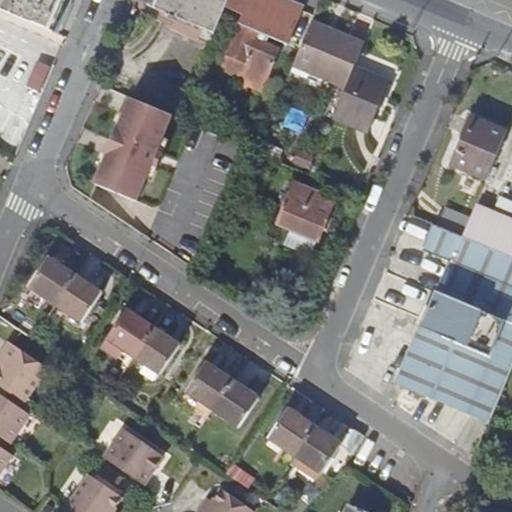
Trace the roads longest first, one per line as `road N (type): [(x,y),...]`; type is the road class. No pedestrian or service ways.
road 1 (residential): [(461,23),(310,374)]
road 2 (residential): [(30,188),(310,374)]
road 3 (residential): [(110,0),(30,188)]
road 4 (residential): [(310,374),(446,470)]
